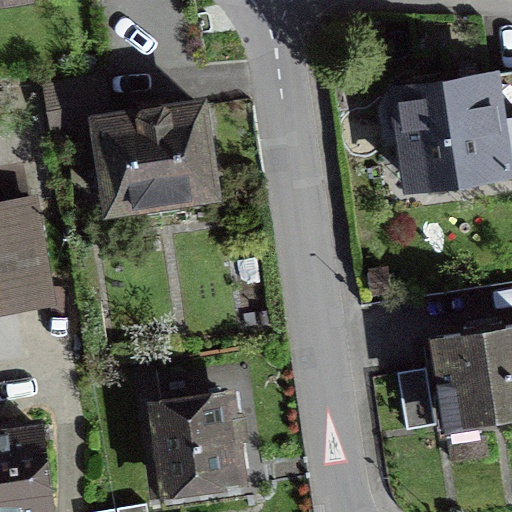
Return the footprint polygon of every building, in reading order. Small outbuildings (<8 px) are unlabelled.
[(91,139),(101,203),(223,183),(206,80),(111,96),(106,65),(39,76),(51,146),(91,139)] [(511,69),(471,76),(398,88),(414,183),(511,167),(511,69)] [(39,187),(0,193),(0,308),(57,299),(39,187)] [(256,309),(243,311),(246,329),(259,327),(256,309)] [(511,413),(511,317),(484,322),(433,331),(449,424),(511,413)] [(407,427),(438,421),(426,361),(395,367),(407,427)] [(246,476),(237,377),(148,386),(158,484),(246,476)] [(55,511),(43,403),(0,407),(0,511),(55,511)] [(149,511),(148,499),(116,504),(117,511),(149,511)]
